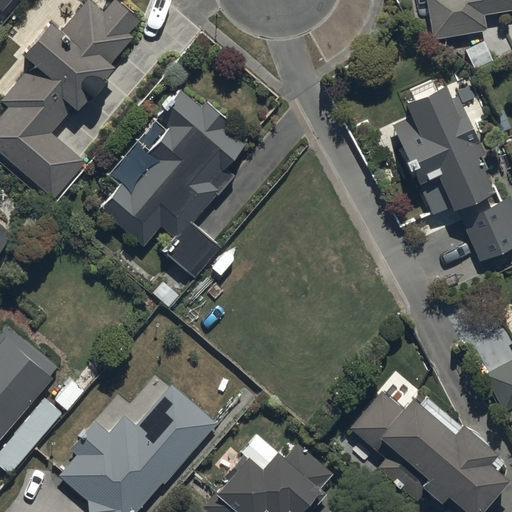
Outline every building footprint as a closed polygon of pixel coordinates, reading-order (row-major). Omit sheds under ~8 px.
[(0,0),(0,33),(5,29),(0,24),(0,16),(14,0),(0,0)] [(511,0),(424,0),(431,45),(486,35),(483,20),(511,15),(511,0)] [(7,112),(0,120),(0,157),(52,201),(83,166),(50,138),(70,114),(74,117),(83,107),(87,110),(105,89),(103,88),(114,75),(107,70),(131,42),(127,39),(139,26),(113,4),(103,16),(89,4),(59,39),(52,33),(25,65),(31,70),(0,106),(7,112)] [(464,53),(474,74),(492,64),(482,44),(464,53)] [(201,112),(179,95),(158,123),(168,130),(147,159),(153,164),(130,194),(122,187),(100,216),(145,250),(160,230),(174,241),(161,258),(195,283),(220,250),(192,229),(214,199),(218,202),(234,180),(226,174),(246,148),(225,132),(230,126),(205,107),(201,112)] [(444,96),(405,115),(408,122),(389,131),(431,221),(449,213),(454,222),(458,219),(479,265),(511,249),(511,204),(510,200),(497,206),(477,164),(484,160),(457,101),(448,105),(444,96)] [(0,231),(0,253),(11,241),(0,231)] [(0,444),(53,384),(50,381),(58,372),(7,327),(0,335),(0,444)] [(511,359),(483,374),(502,416),(511,410),(511,344),(511,345),(511,359)] [(70,382),(53,402),(67,413),(84,394),(70,382)] [(87,511),(141,511),(161,489),(163,491),(216,427),(170,388),(136,430),(124,420),(108,439),(91,425),(68,453),(75,460),(58,481),(87,505),(87,511)] [(405,415),(380,396),(347,435),(383,462),(374,474),(415,506),(423,496),(442,511),(444,511),(447,510),(449,511),(489,511),(508,488),(489,473),(496,464),(461,437),(464,434),(424,402),(416,411),(411,407),(405,415)] [(60,417),(42,402),(0,450),(0,471),(7,478),(60,417)] [(214,495),(200,511),(313,511),(322,502),(315,497),(331,479),(295,447),(281,464),(276,460),(278,458),(255,438),(239,457),(242,460),(224,482),(229,486),(218,499),(214,495)] [(378,511),(357,493),(339,511),(378,511)]
